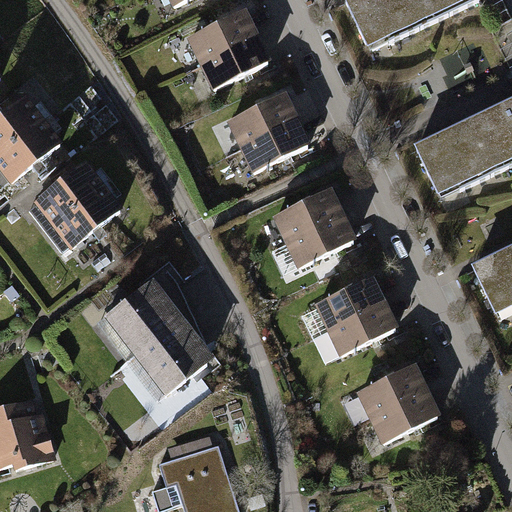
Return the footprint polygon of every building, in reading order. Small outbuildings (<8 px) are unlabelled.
[(166,0),(171,10),(191,0),(166,0)] [(342,0),(366,50),(472,0),(342,0)] [(245,12),(186,41),(211,94),(271,65),(245,12)] [(286,96),(226,125),(252,177),(311,149),(286,96)] [(28,97),(0,118),(0,170),(12,186),(65,146),(28,97)] [(511,100),(414,146),(438,196),(511,161),(511,100)] [(88,164),(35,205),(72,252),(125,211),(88,164)] [(331,192),(272,221),(297,273),(357,245),(331,192)] [(511,250),(472,269),(495,319),(511,311),(511,250)] [(374,280),(314,309),(340,361),(399,333),(374,280)] [(155,282),(96,326),(157,406),(216,361),(155,282)] [(415,368),(356,396),(381,449),(441,420),(415,368)] [(34,402),(0,412),(0,472),(15,469),(16,475),(58,462),(45,416),(38,418),(34,402)] [(240,511),(220,448),(215,449),(211,438),(170,451),(173,462),(160,466),(167,489),(153,493),(158,511),(167,511),(184,507),(185,511),(240,511)]
